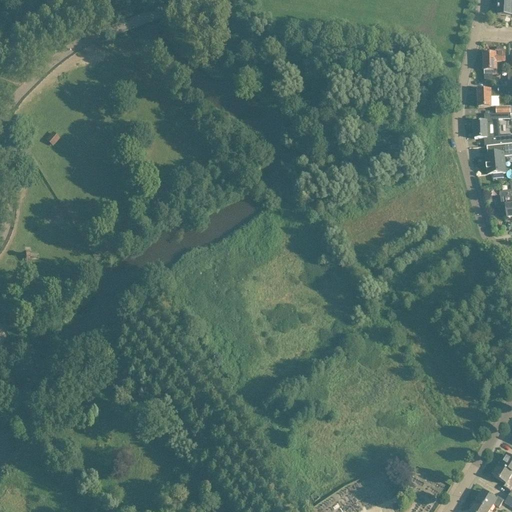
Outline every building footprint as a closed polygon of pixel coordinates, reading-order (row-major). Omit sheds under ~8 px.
[(511,0),(498,0),(498,6),(495,6),(495,16),(498,16),(511,17),(511,0)] [(496,55),(484,56),(484,76),(484,82),(493,82),(493,75),(494,75),(497,75),(497,66),(496,64),(505,64),(505,62),(505,52),(503,52),(503,49),(497,49),(497,52),(496,52),(496,55)] [(491,92),(478,92),(479,108),(491,108),(496,108),(496,115),(510,115),(510,107),(499,107),(499,98),(509,98),(509,89),(507,88),(495,88),(495,92),(491,92)] [(485,123),(474,124),(475,140),(484,139),(486,139),(487,147),(511,144),(511,136),(500,138),(498,123),(499,123),(496,123),(496,121),(499,121),(510,120),(510,115),(496,115),(484,116),(485,123)] [(53,133),(45,142),(53,148),(60,139),(53,133)] [(488,155),(486,156),(487,165),(487,166),(486,166),(487,166),(487,170),(487,171),(488,176),(506,174),(504,158),(511,157),(511,145),(492,147),(493,155),(492,155),(488,155)] [(25,247),(25,269),(32,268),(32,260),(38,260),(38,252),(31,252),(31,247),(25,247)] [(42,304),(32,297),(22,311),(32,318),(42,304)] [(511,458),(507,455),(500,466),(511,473),(511,458)] [(511,473),(500,466),(493,477),(506,485),(504,488),(510,491),(511,488),(511,482),(509,480),(511,475),(511,473)] [(496,500),(484,492),(477,503),(490,511),(494,505),(500,509),(504,502),(498,498),(496,500)] [(489,511),(490,511),(477,503),(471,511),(489,511)]
